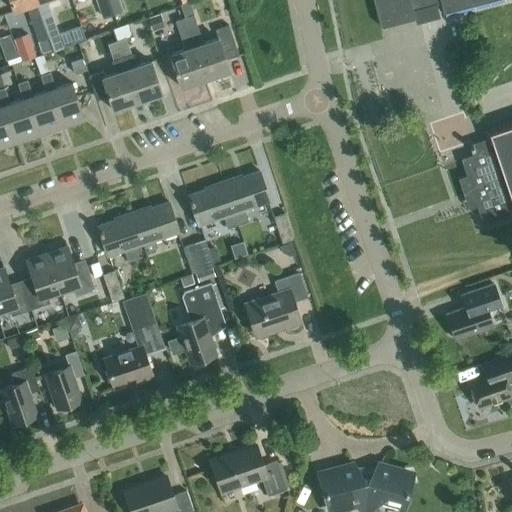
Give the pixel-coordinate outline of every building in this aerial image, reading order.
[(49,38),(35,0),(9,0),(14,11),(27,7),(31,17),(39,41),(49,38)] [(35,0),(49,38),(59,34),(51,10),(47,0),(35,0)] [(97,0),(104,19),(115,15),(109,0),(97,0)] [(109,0),(115,15),(124,12),(120,0),(109,0)] [(374,0),(381,28),(415,19),(413,11),(441,3),(443,12),(487,0),(374,0)] [(204,43),(194,15),(190,1),(181,4),(185,18),(205,79),(230,71),(226,60),(239,56),(229,25),(216,30),(219,39),(204,43)] [(164,27),(160,14),(149,18),(153,31),(164,27)] [(181,88),(205,79),(185,18),(179,20),(176,22),(186,50),(170,55),(181,88)] [(81,25),(70,29),(74,42),(85,39),(81,25)] [(36,56),(28,34),(15,39),(22,61),(36,56)] [(13,37),(0,40),(0,41),(6,60),(19,56),(13,37)] [(117,41),(122,57),(132,54),(127,38),(117,41)] [(114,60),(122,57),(117,41),(108,44),(114,60)] [(73,74),(91,68),(86,53),(69,59),(73,74)] [(132,54),(122,57),(126,70),(138,102),(162,94),(151,61),(137,66),(133,55),(132,55),(132,54)] [(122,57),(114,60),(114,61),(112,61),(116,73),(102,78),(113,111),(138,102),(126,70),(122,57)] [(85,120),(72,83),(55,88),(50,73),(41,76),(46,92),(58,129),(85,120)] [(14,144),(37,136),(23,99),(10,104),(5,88),(0,75),(0,74),(0,105),(1,107),(14,144)] [(37,136),(58,129),(46,92),(33,96),(27,80),(18,84),(23,99),(37,136)] [(0,148),(14,144),(1,107),(0,107),(0,148)] [(472,193),(481,219),(511,208),(511,126),(490,134),(491,138),(470,145),(470,147),(469,147),(471,151),(472,151),(473,155),(461,159),(467,176),(458,179),(464,196),(472,193)] [(223,181),(238,224),(249,221),(245,210),(269,202),(262,181),(263,181),(260,171),(235,179),(234,177),(223,181)] [(227,228),(238,224),(223,181),(212,185),(213,187),(188,195),(191,205),(193,204),(200,225),(224,217),(227,228)] [(133,212),(144,244),(146,253),(156,249),(153,241),(178,233),(171,212),(172,211),(169,202),(144,210),(144,208),(133,212)] [(144,244),(133,212),(121,216),(122,218),(97,226),(101,236),(102,235),(109,256),(125,251),(128,261),(139,258),(136,247),(144,244)] [(283,243),(294,239),(285,213),(273,217),(283,243)] [(194,243),(203,270),(212,268),(215,267),(205,240),(194,243)] [(45,248),(60,291),(72,287),(75,295),(94,288),(87,265),(75,269),(66,242),(45,248)] [(295,254),(291,242),(280,246),(281,252),(289,256),(295,254)] [(195,273),(203,270),(194,243),(184,247),(192,274),(195,273)] [(23,287),(31,310),(50,303),(47,295),(60,291),(45,248),(25,255),(34,283),(23,287)] [(99,262),(90,265),(94,277),(103,275),(99,262)] [(0,263),(0,311),(9,308),(11,316),(31,310),(23,287),(12,290),(2,263),(0,263)] [(203,270),(195,273),(198,282),(215,277),(212,268),(203,270)] [(103,275),(106,285),(112,301),(124,297),(115,271),(103,275)] [(307,297),(299,273),(275,281),(279,293),(245,305),(256,336),(300,322),(293,302),(307,297)] [(195,283),(192,274),(181,278),(184,287),(195,283)] [(211,282),(184,291),(182,296),(190,321),(176,326),(189,362),(202,357),(203,359),(216,354),(205,322),(222,316),(211,282)] [(485,302),(498,298),(494,285),(468,293),(472,306),(446,314),(455,340),(493,327),(485,302)] [(104,359),(113,388),(138,379),(139,381),(153,376),(145,354),(165,347),(146,293),(124,300),(140,347),(104,359)] [(78,315),(66,319),(69,330),(81,327),(78,315)] [(40,338),(37,329),(24,333),(28,342),(40,338)] [(76,329),(69,330),(72,342),(79,340),(76,329)] [(21,345),(18,335),(6,339),(10,349),(21,345)] [(84,375),(76,351),(65,355),(68,366),(45,374),(57,409),(82,401),(74,378),(84,375)] [(511,354),(481,365),(485,376),(469,381),(478,408),(511,397),(511,395),(511,354)] [(31,366),(20,370),(11,373),(15,384),(0,389),(12,425),(37,416),(30,394),(40,390),(31,366)] [(264,465),(257,445),(211,461),(221,492),(261,478),(268,496),(287,489),(277,460),(264,465)] [(357,470),(355,466),(320,475),(329,510),(355,503),(356,507),(361,511),(370,511),(376,508),(377,503),(403,510),(412,475),(378,466),(375,470),(357,470)] [(173,495),(167,476),(124,491),(131,511),(162,511),(176,507),(178,511),(193,511),(186,491),(173,495)]
